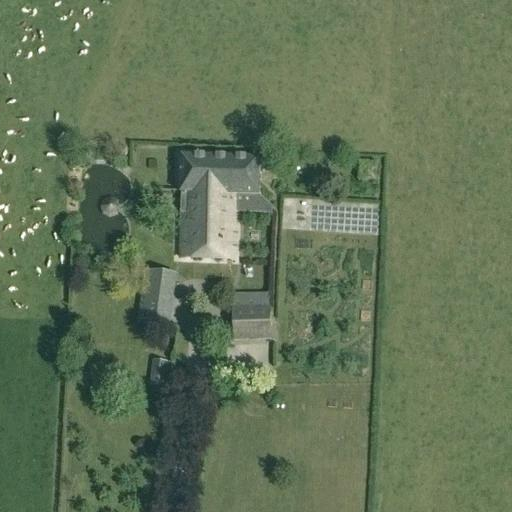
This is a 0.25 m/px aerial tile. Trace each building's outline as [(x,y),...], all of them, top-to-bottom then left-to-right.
[(182,261),(236,263),(238,214),(263,214),(272,217),(272,209),(259,196),(262,196),(262,159),(183,157),(182,195),(183,195),(182,261)] [(112,217),(125,214),(120,196),(107,200),(112,217)] [(390,235),(391,202),(289,199),(288,232),(390,235)] [(167,303),(143,299),(141,321),(165,324),(167,303)] [(271,342),(271,309),(233,310),(234,342),(271,342)] [(153,361),(150,387),(169,389),(172,363),(153,361)]
